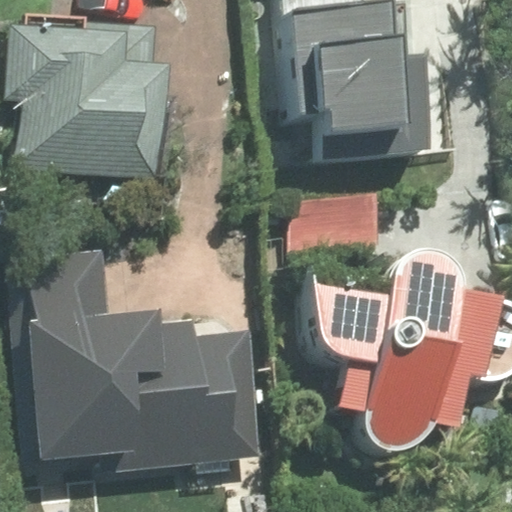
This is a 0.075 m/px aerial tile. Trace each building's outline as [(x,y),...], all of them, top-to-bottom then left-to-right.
[(264,0),(266,17),(256,18),(269,145),(293,142),(296,167),(401,156),(391,58),(358,62),(352,8),(342,9),(340,0),(264,0)] [(0,170),(137,179),(146,24),(4,16),(3,34),(0,33),(0,170)] [(356,196),(276,204),(281,254),(361,245),(356,196)] [(82,253),(0,261),(0,348),(12,464),(81,457),(83,476),(240,460),(227,334),(178,340),(177,327),(128,332),(126,314),(89,318),(82,253)] [(358,286),(294,276),(282,352),(343,362),(333,422),(353,425),(350,446),(382,451),(385,431),(430,438),(440,377),(470,382),(473,366),(495,370),(502,327),(480,324),(483,306),(423,296),(427,273),(362,262),(358,286)]
